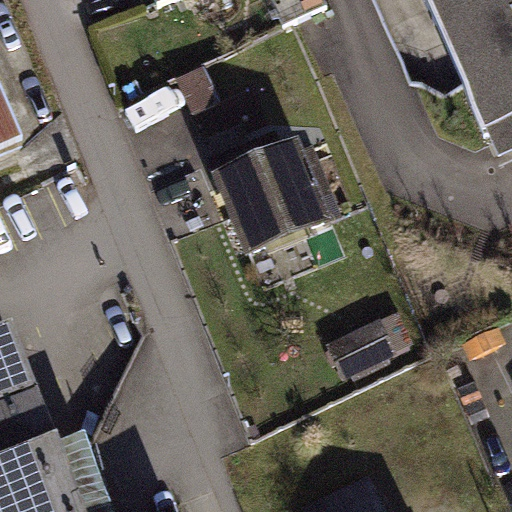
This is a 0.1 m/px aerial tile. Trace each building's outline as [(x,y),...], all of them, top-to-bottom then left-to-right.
[(187,0),(155,0),(160,11),(187,0)] [(327,10),(322,0),(272,0),(286,30),(327,10)] [(511,0),(423,0),(488,142),(511,130),(511,0)] [(0,160),(23,150),(0,97),(0,160)] [(255,151),(216,167),(256,261),(347,222),(316,150),(264,172),(255,151)] [(395,321),(331,351),(344,380),(408,350),(395,321)] [(81,511),(13,334),(0,339),(0,511),(81,511)] [(310,511),(378,511),(366,485),(310,511)]
